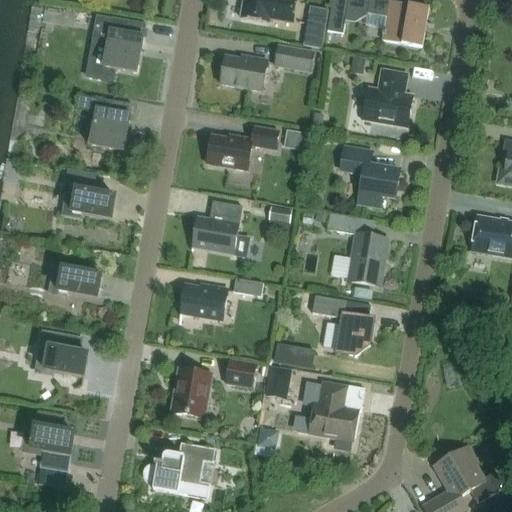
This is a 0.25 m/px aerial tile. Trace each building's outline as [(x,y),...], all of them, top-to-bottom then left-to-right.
[(231,0),(231,1),(245,3),(242,21),(271,26),(272,23),(295,27),(299,1),(294,0),(231,0)] [(331,0),(326,34),(341,37),(347,0),(331,0)] [(372,1),(369,17),(389,20),(384,44),(423,51),(430,11),(372,1)] [(304,49),(322,52),(328,13),(310,11),(304,49)] [(96,33),(87,81),(114,85),(116,73),(139,77),(148,27),(114,21),(114,22),(98,19),(96,33)] [(278,46),(273,68),(311,75),(315,54),(278,46)] [(364,71),(366,59),(354,57),(352,69),(364,71)] [(264,96),(270,64),(243,60),(242,63),(227,61),(222,88),(264,96)] [(408,79),(385,75),(381,95),(370,93),(364,124),(409,132),(415,100),(404,98),(408,79)] [(75,109),(98,113),(92,150),(125,156),(134,108),(77,98),(75,109)] [(325,117),(314,116),(312,128),(323,129),(325,117)] [(278,153),(281,135),(255,130),(253,143),(240,140),(239,144),(213,140),(209,168),(250,175),(254,149),(278,153)] [(306,136),(288,133),(285,150),(304,153),(306,136)] [(499,186),(511,188),(511,146),(509,146),(504,172),(502,172),(499,186)] [(370,169),(372,158),(372,153),(343,148),(339,170),(366,175),(361,205),(381,208),(383,200),(397,203),(402,174),(370,169)] [(66,171),(64,184),(94,189),(96,177),(66,171)] [(75,198),(71,217),(114,224),(118,200),(78,194),(78,198),(75,198)] [(250,240),(240,239),(244,211),(215,206),(212,226),(199,223),(194,249),(247,258),(250,240)] [(271,208),(268,222),(289,226),(292,212),(271,208)] [(318,215),(317,224),(330,226),(328,233),(359,237),(361,221),(318,215)] [(474,255),(511,261),(511,225),(480,220),(474,255)] [(390,243),(358,238),(350,285),(382,290),(390,243)] [(63,271),(58,297),(98,303),(103,278),(63,271)] [(235,281),(233,294),(260,298),(262,286),(235,281)] [(187,289),(183,317),(225,324),(230,293),(214,291),(213,294),(187,289)] [(316,299),(314,314),(345,320),(343,329),(328,327),(324,350),(339,352),(338,356),(359,359),(372,350),(377,324),(371,323),(373,309),(347,305),(316,299)] [(298,338),(301,323),(290,321),(288,337),(298,338)] [(37,373),(47,375),(86,382),(90,358),(62,353),(65,337),(44,334),(41,350),(51,352),(50,355),(41,353),(37,373)] [(316,353),(278,347),(275,366),(313,372),(316,353)] [(230,360),(225,386),(253,392),(258,366),(230,360)] [(292,374),(271,370),(265,400),(286,403),(292,374)] [(181,373),(174,417),(205,422),(213,378),(181,373)] [(361,416),(345,413),(349,391),(325,387),(321,409),(317,408),(312,437),(356,444),(361,416)] [(40,414),(37,429),(36,435),(25,433),(22,452),(45,456),(42,472),(70,477),(77,437),(65,435),(67,419),(40,414)] [(278,439),(260,436),(258,448),(275,451),(278,439)] [(181,459),(172,458),(172,459),(171,459),(171,460),(170,460),(169,460),(168,459),(167,459),(165,463),(165,467),(157,466),(156,466),(153,467),(152,468),(150,469),(150,470),(149,471),(148,473),(148,475),(148,476),(148,478),(148,479),(149,480),(150,482),(151,483),(152,484),(154,485),(156,485),(155,492),(209,502),(211,488),(202,486),(205,465),(215,466),(217,453),(183,447),(181,459)] [(495,476),(485,481),(477,467),(480,466),(470,450),(436,470),(451,495),(425,510),(426,511),(468,511),(462,501),(472,495),(478,506),(504,491),(495,476)]
